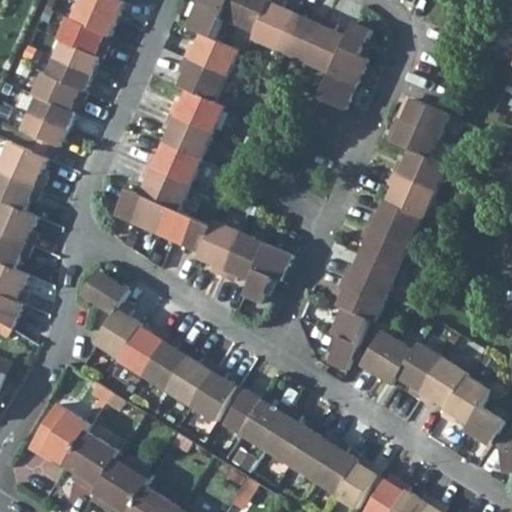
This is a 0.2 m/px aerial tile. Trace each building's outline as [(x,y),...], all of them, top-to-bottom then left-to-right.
[(84,0),(83,3),(120,20),(128,2),(122,0),(84,0)] [(204,0),(203,4),(228,14),(233,0),(204,0)] [(225,20),(243,27),(253,0),(233,0),(228,14),(225,20)] [(253,0),(243,27),(260,34),(274,0),(253,0)] [(257,41),(283,52),(299,14),(285,8),(288,2),(283,0),(274,0),(260,34),(257,41)] [(110,36),(113,37),(120,20),(83,3),(75,20),(110,36)] [(207,34),(217,39),(225,20),(228,14),(203,4),(192,28),(207,34)] [(283,52),(309,63),(328,19),(316,14),(314,20),(299,14),(283,52)] [(309,63),(336,74),(336,73),(347,48),(352,36),(338,30),(340,24),(328,19),(309,63)] [(106,58),(109,59),(115,46),(108,43),(110,36),(75,20),(73,20),(65,40),(106,58)] [(347,48),(365,55),(376,30),(358,22),(352,36),(347,48)] [(189,58),(234,77),(245,51),(217,39),(207,34),(201,49),(195,46),(189,58)] [(108,43),(115,46),(117,39),(113,37),(110,36),(108,43)] [(58,57),(98,75),(106,58),(65,40),(58,57)] [(336,73),(362,84),(373,59),(365,55),(347,48),(336,73)] [(50,75),(86,91),(91,93),(98,75),(58,57),(50,75)] [(194,91),(223,104),(234,77),(189,58),(184,70),(191,73),(184,88),(194,91)] [(325,98),(351,110),(362,84),(336,73),(336,74),(325,98)] [(45,98),(77,113),(81,105),(87,107),(93,94),(91,93),(86,91),(50,75),(49,74),(40,96),(45,98)] [(176,115),(220,134),(232,108),(223,104),(194,91),(187,106),(181,103),(176,115)] [(405,104),(412,107),(415,98),(409,95),(405,104)] [(37,115),(73,132),(81,114),(77,113),(45,98),(37,115)] [(399,117),(442,137),(452,115),(415,98),(412,107),(405,104),(399,117)] [(81,114),(84,115),(87,107),(81,105),(77,113),(81,114)] [(234,108),(223,128),(233,134),(245,114),(234,108)] [(53,144),(66,149),(73,132),(37,115),(29,132),(42,138),(53,144)] [(170,144),(209,160),(220,134),(176,115),(171,127),(177,130),(170,144)] [(395,142),(411,150),(431,159),(432,159),(442,137),(399,117),(393,131),(399,134),(395,142)] [(389,140),(395,142),(399,134),(393,131),(389,140)] [(35,153),(47,158),(53,144),(42,138),(35,153)] [(153,168),(197,187),(209,160),(170,144),(164,158),(158,156),(153,168)] [(4,171),(48,190),(53,178),(47,175),(53,161),(47,158),(35,153),(16,145),(4,171)] [(431,159),(411,150),(405,164),(399,161),(394,174),(438,193),(449,167),(432,159),(431,159)] [(175,209),(185,213),(197,187),(153,168),(147,179),(153,182),(147,197),(151,198),(175,209)] [(0,199),(7,203),(30,213),(36,199),(42,202),(48,190),(4,171),(0,180),(0,199)] [(388,186),(395,189),(389,203),(424,218),(427,219),(438,193),(394,174),(388,186)] [(123,217),(140,224),(151,198),(147,197),(134,191),(123,217)] [(140,224),(163,235),(175,209),(151,198),(140,224)] [(389,203),(386,201),(380,215),(374,212),(368,225),(412,244),(424,218),(389,203)] [(0,216),(0,230),(37,248),(43,236),(37,233),(43,219),(30,213),(7,203),(0,216)] [(163,235),(187,245),(199,219),(185,213),(175,209),(163,235)] [(187,245),(204,253),(216,227),(199,219),(187,245)] [(214,271),(226,276),(245,233),(219,221),(216,227),(204,253),(202,258),(216,265),(214,271)] [(363,237),(369,240),(363,254),(401,270),(412,244),(368,225),(363,237)] [(0,261),(19,270),(26,257),(32,260),(37,248),(0,230),(0,261)] [(226,276),(237,281),(240,275),(254,281),(259,270),(270,244),(245,233),(226,276)] [(276,278),(285,282),(297,256),(270,244),(259,270),(276,278)] [(440,257),(431,253),(426,262),(436,267),(440,257)] [(401,270),(363,254),(357,267),(351,265),(345,277),(389,296),(401,270)] [(0,292),(27,305),(32,294),(26,291),(33,277),(19,270),(0,261),(0,292)] [(248,295),(265,303),(276,278),(259,270),(254,281),(248,295)] [(86,295),(102,305),(118,281),(102,271),(86,295)] [(340,289),(346,292),(340,306),(346,308),(371,320),(378,323),(389,296),(345,277),(340,289)] [(102,305),(119,315),(126,304),(134,291),(118,281),(102,305)] [(0,320),(10,327),(15,330),(27,305),(0,292),(0,320)] [(100,344),(124,360),(145,327),(146,325),(133,316),(137,311),(126,304),(119,315),(100,344)] [(342,336),(360,344),(371,320),(346,308),(335,333),(342,336)] [(0,332),(5,335),(10,327),(0,320),(0,332)] [(123,362),(147,377),(173,337),(162,330),(158,335),(145,327),(124,360),(123,362)] [(363,365),(379,375),(401,341),(384,331),(370,354),(363,365)] [(331,362),(348,370),(354,358),(359,348),(360,344),(342,336),(331,362)] [(147,377),(171,393),(194,358),(180,349),(184,344),(173,337),(147,377)] [(379,375),(396,385),(400,377),(417,351),(401,341),(379,375)] [(400,377),(413,385),(410,391),(421,398),(447,357),(422,342),(417,351),(400,377)] [(354,358),(363,365),(370,354),(359,348),(354,358)] [(421,398),(433,405),(436,399),(449,407),(469,374),(471,372),(447,357),(421,398)] [(499,364),(486,357),(480,367),(492,375),(499,364)] [(171,393),(196,408),(221,367),(211,360),(207,366),(194,358),(171,393)] [(196,408),(220,424),(237,397),(242,389),(229,380),(233,374),(221,367),(196,408)] [(0,394),(8,375),(0,371),(0,394)] [(444,415),(456,422),(459,417),(472,424),(483,406),(494,389),(469,374),(449,407),(444,415)] [(228,423),(246,433),(267,400),(271,394),(261,388),(258,394),(250,389),(248,392),(242,401),(228,423)] [(302,394),(293,388),(284,402),(293,408),(302,394)] [(237,397),(242,401),(248,392),(242,389),(237,397)] [(246,433),(268,447),(293,408),(284,402),(280,408),(267,400),(246,433)] [(57,457),(70,465),(90,431),(94,424),(60,403),(33,448),(46,456),(49,452),(57,457)] [(507,421),(483,406),(472,424),(468,430),(493,445),(500,434),(507,421)] [(268,447),(292,463),(313,429),(300,421),(304,415),(293,408),(268,447)] [(292,463),(316,479),(341,439),(330,432),(327,438),(313,429),(292,463)] [(100,492),(120,459),(123,454),(124,452),(90,431),(70,465),(81,472),(86,475),(82,481),(100,492)] [(493,445),(506,453),(505,443),(505,437),(500,434),(493,445)] [(316,479),(340,494),(362,460),(349,452),(352,446),(341,439),(316,479)] [(46,456),(55,462),(57,457),(49,452),(46,456)] [(120,459),(136,468),(139,464),(123,454),(120,459)] [(339,496),(359,509),(376,484),(381,475),(373,470),(376,465),(364,457),(362,460),(340,494),(339,496)] [(118,504),(131,511),(134,511),(151,486),(157,475),(139,464),(136,468),(120,459),(100,492),(96,499),(114,510),(118,504)] [(373,470),(381,475),(384,470),(376,465),(373,470)] [(77,478),(82,481),(86,475),(81,472),(77,478)] [(376,484),(383,489),(389,480),(381,475),(376,484)] [(389,480),(397,485),(400,480),(392,475),(389,480)] [(368,511),(397,511),(410,491),(413,488),(400,480),(397,485),(389,480),(383,489),(368,511)] [(181,511),(184,509),(185,507),(151,486),(134,511),(181,511)] [(397,511),(431,511),(438,501),(427,494),(423,500),(410,491),(397,511)] [(431,511),(446,511),(449,508),(438,501),(431,511)]
